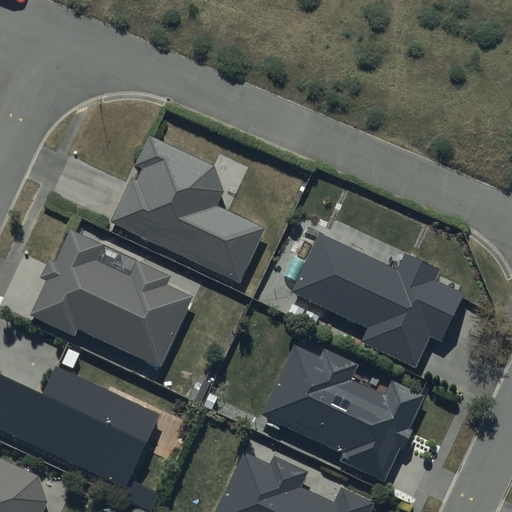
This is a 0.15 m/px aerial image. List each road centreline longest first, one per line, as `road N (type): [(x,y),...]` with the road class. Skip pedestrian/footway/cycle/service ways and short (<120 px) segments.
road 1 (residential): [(60,34),(511,217)]
road 2 (residential): [(60,34),(0,166)]
